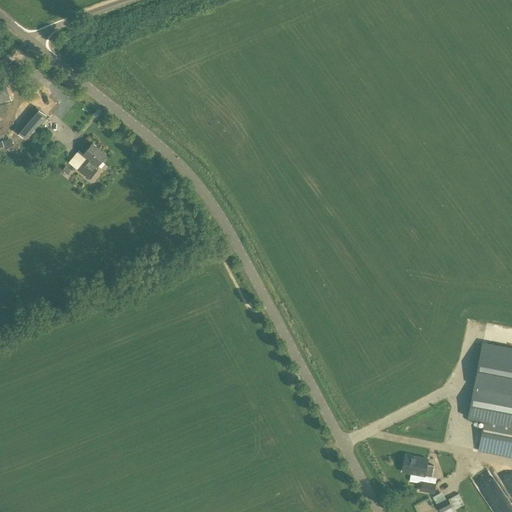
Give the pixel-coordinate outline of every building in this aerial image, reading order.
[(0,102),(11,99),(3,77),(0,77),(0,102)] [(44,115),(35,107),(15,131),(25,140),(36,127),(35,126),(44,115)] [(107,155),(92,143),(83,154),(78,150),(69,162),(89,179),(97,169),(95,168),(97,165),(97,166),(107,155)] [(511,350),(482,345),(468,418),(483,421),(478,450),(511,457),(511,350)] [(405,455),(402,471),(410,473),(432,477),(434,466),(427,465),(428,459),(416,457),(411,456),(405,455)] [(420,482),(419,491),(434,494),(434,493),(436,484),(436,483),(435,483),(422,480),(421,480),(420,482)] [(449,497),(454,507),(463,503),(459,493),(449,497)] [(445,499),(437,504),(438,506),(440,511),(441,511),(448,509),(452,507),(452,506),(448,498),(445,499)]
